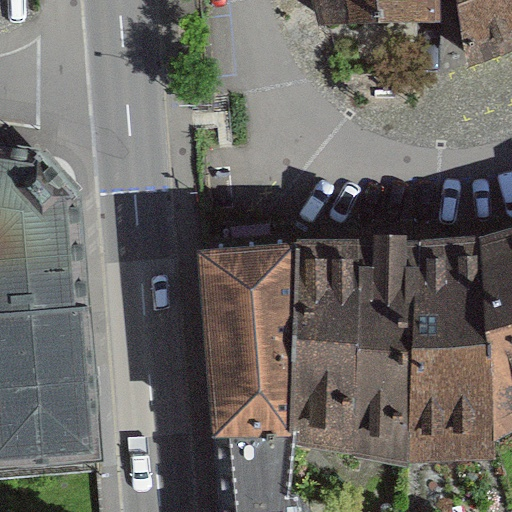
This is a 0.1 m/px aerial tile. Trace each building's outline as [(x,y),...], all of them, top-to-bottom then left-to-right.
[(427,0),(323,0),(329,19),(427,17),(427,0)] [(511,0),(460,0),(468,53),(511,37),(511,0)] [(39,156),(0,150),(0,320),(87,315),(79,197),(39,156)] [(511,235),(483,244),(495,445),(511,435),(511,235)] [(483,244),(415,248),(411,459),(496,457),(495,445),(483,244)] [(298,248),(202,257),(218,435),(295,433),(298,248)] [(361,248),(298,248),(295,433),(359,446),(361,248)] [(415,248),(361,248),(359,446),(411,459),(415,248)] [(87,315),(0,320),(0,466),(100,457),(87,315)] [(295,433),(218,435),(224,511),(306,511),(296,496),(285,494),(295,433)]
